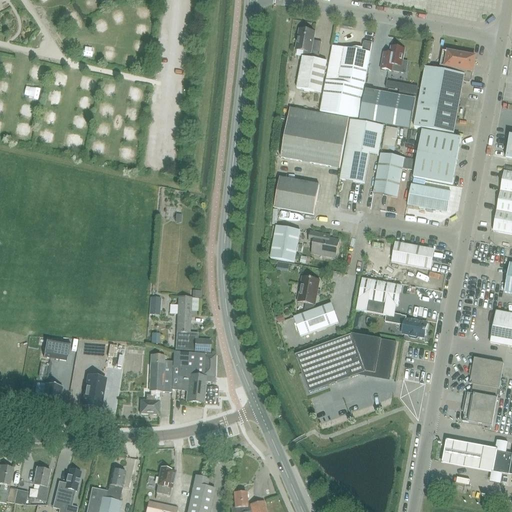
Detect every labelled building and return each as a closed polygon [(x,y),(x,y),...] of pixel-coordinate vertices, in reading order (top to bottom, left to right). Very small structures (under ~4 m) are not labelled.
[(303,58),(297,89),(321,94),(327,62),(318,61),(322,43),(313,42),(315,34),(299,31),(296,51),(304,52),(303,58)] [(139,35),(137,46),(151,48),(153,37),(139,35)] [(363,43),(361,52),(333,47),(321,113),(358,120),(370,54),(372,43),(365,42),(363,43)] [(403,62),(405,50),(391,48),(390,54),(384,53),(383,59),(381,70),(406,74),(408,63),(403,62)] [(425,68),(422,88),(461,96),(464,80),(471,81),(474,65),(467,56),(444,52),(441,71),(425,68)] [(13,68),(16,58),(7,56),(4,66),(13,68)] [(49,74),(50,61),(40,61),(39,73),(49,74)] [(58,68),(56,75),(65,78),(67,70),(58,68)] [(91,82),(102,83),(103,72),(92,71),(91,82)] [(0,74),(0,87),(10,87),(10,75),(0,74)] [(46,90),(47,82),(36,80),(34,88),(46,90)] [(414,86),(387,82),(386,87),(400,90),(399,93),(413,95),(414,86)] [(62,96),(63,86),(53,84),(51,95),(62,96)] [(138,84),(137,91),(147,92),(148,85),(138,84)] [(454,135),(461,96),(422,88),(414,127),(454,135)] [(88,89),(86,100),(96,101),(98,91),(88,89)] [(409,130),(410,126),(415,100),(365,91),(360,120),(409,130)] [(40,112),(40,97),(31,97),(30,112),(40,112)] [(137,102),(136,112),(145,114),(146,103),(137,102)] [(57,116),(57,106),(47,105),(46,115),(57,116)] [(311,164),(318,125),(320,114),(290,109),(288,119),(281,159),(311,164)] [(77,119),(92,123),(94,114),(79,110),(77,119)] [(349,119),(320,114),(318,125),(311,164),(340,170),(347,130),(349,119)] [(35,133),(38,119),(27,117),(24,131),(35,133)] [(364,185),(367,168),(370,155),(379,157),(384,127),(351,121),(340,180),(364,185)] [(43,124),(42,136),(53,136),(53,124),(43,124)] [(398,129),(386,127),(383,145),(386,146),(385,151),(394,153),(398,129)] [(77,139),(88,141),(90,132),(79,129),(77,139)] [(417,162),(416,161),(414,171),(415,172),(414,178),(453,185),(462,139),(422,131),(417,162)] [(95,135),(94,146),(106,147),(107,136),(95,135)] [(140,154),(140,144),(131,143),(130,154),(140,154)] [(403,169),(414,171),(416,161),(381,155),(374,194),(397,199),(403,169)] [(511,174),(504,173),(500,192),(511,194),(511,174)] [(314,216),(319,186),(280,179),(274,209),(314,216)] [(447,214),(451,193),(412,186),(408,207),(447,214)] [(511,215),(511,194),(500,192),(497,212),(511,215)] [(511,235),(511,215),(497,212),(493,232),(511,235)] [(270,259),(294,264),(300,232),(276,227),(270,259)] [(328,236),(311,233),(309,243),(314,244),(312,252),(326,255),(326,258),(336,259),(339,241),(328,239),(328,236)] [(435,251),(395,244),(392,263),(431,271),(435,251)] [(320,281),(302,278),(298,303),(308,305),(307,314),(294,319),(301,337),(338,323),(332,305),(311,313),(312,306),(315,306),(320,281)] [(402,287),(362,280),(356,312),(386,317),(385,323),(400,326),(400,325),(404,325),(403,335),(410,337),(410,338),(411,339),(415,340),(416,339),(417,338),(424,339),(425,333),(426,333),(426,331),(427,324),(406,320),(407,318),(401,317),(402,316),(395,315),(396,307),(398,307),(402,287)] [(159,315),(160,299),(151,299),(150,315),(158,316),(158,315),(159,315)] [(170,306),(170,315),(177,315),(175,351),(208,353),(209,342),(197,341),(197,335),(188,335),(191,300),(178,299),(178,306),(170,306)] [(511,347),(511,315),(496,312),(490,343),(511,347)] [(159,345),(160,335),(152,334),(151,345),(159,345)] [(352,336),(295,356),(309,394),(358,376),(365,373),(366,374),(376,376),(376,375),(390,378),(393,361),(397,343),(352,336)] [(47,340),(43,358),(67,362),(70,344),(47,340)] [(174,355),(174,362),(172,389),(171,391),(172,391),(186,392),(186,402),(203,403),(205,383),(212,384),(212,377),(215,377),(216,357),(174,355)] [(171,394),(172,391),(171,391),(172,389),(174,362),(163,362),(163,357),(150,357),(148,391),(149,391),(149,393),(150,393),(150,397),(146,396),(146,402),(140,401),(139,415),(159,416),(160,393),(171,394)] [(470,367),(469,371),(501,377),(504,364),(474,359),(473,367),(470,367)] [(499,390),(501,377),(469,371),(469,376),(471,376),(469,385),(473,385),(499,390)] [(78,382),(73,412),(86,414),(88,403),(93,404),(96,385),(78,382)] [(45,385),(41,409),(58,412),(62,388),(45,385)] [(497,399),(499,390),(473,385),(471,394),(497,399)] [(495,413),(497,399),(471,394),(468,394),(466,404),(464,403),(463,408),(495,413)] [(501,407),(500,406),(499,412),(506,414),(509,404),(502,402),(501,407)] [(492,428),(495,413),(463,408),(462,412),(464,412),(463,422),(492,428)] [(497,450),(446,440),(442,463),(493,473),(497,450)] [(511,454),(495,452),(491,472),(511,475),(511,454)] [(0,467),(0,503),(6,505),(6,504),(25,507),(28,494),(10,489),(14,470),(0,467)] [(161,469),(156,494),(170,497),(174,473),(170,472),(170,471),(169,471),(169,469),(165,468),(163,469),(161,469)] [(33,486),(39,488),(36,501),(46,503),(49,488),(47,488),(51,472),(36,469),(33,486)] [(93,489),(88,511),(117,511),(125,473),(121,472),(119,470),(115,469),(113,470),(112,470),(109,487),(108,492),(93,489)] [(59,483),(54,503),(66,506),(64,511),(76,511),(78,509),(72,507),(72,505),(75,492),(76,492),(81,473),(69,471),(66,484),(59,483)] [(210,511),(215,490),(207,488),(209,480),(195,477),(187,511),(210,511)] [(249,507),(248,507),(246,493),(234,494),(235,508),(231,509),(231,511),(266,511),(265,502),(249,505),(249,507)] [(177,511),(178,509),(149,503),(146,511),(177,511)]
